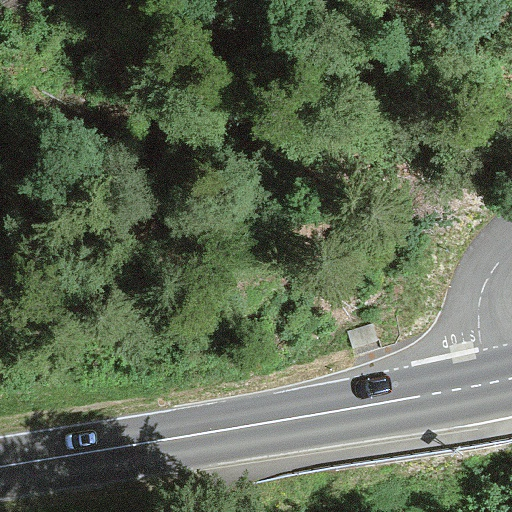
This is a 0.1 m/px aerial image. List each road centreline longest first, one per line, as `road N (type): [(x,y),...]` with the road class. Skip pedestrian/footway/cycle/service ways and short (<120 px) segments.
road 1 (primary): [(511,377),(0,464)]
road 2 (track): [(465,387),(223,511)]
